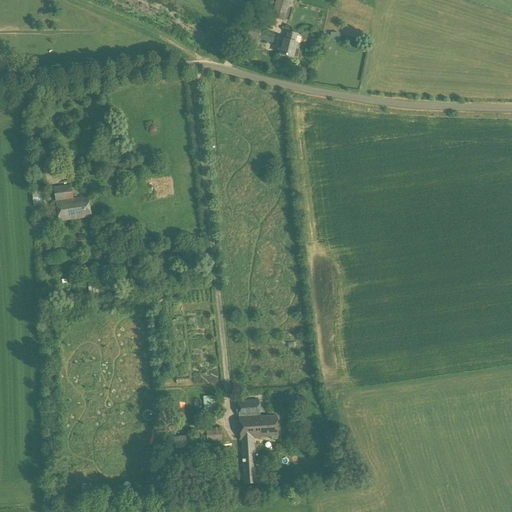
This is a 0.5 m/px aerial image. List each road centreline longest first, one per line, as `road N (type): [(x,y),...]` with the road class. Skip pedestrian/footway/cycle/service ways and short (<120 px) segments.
road 1 (unclassified): [(511,110),(369,102),(197,65)]
road 2 (unclassified): [(0,88),(197,65)]
road 3 (track): [(214,67),(72,0)]
